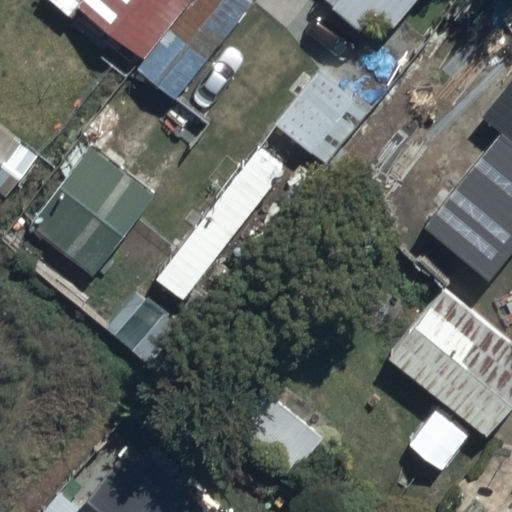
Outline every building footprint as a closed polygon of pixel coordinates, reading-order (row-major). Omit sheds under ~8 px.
[(139,65),(194,0),(81,0),(79,3),(74,0),(45,0),(72,22),(78,15),(139,65)] [(248,0),(194,0),(139,65),(180,98),(255,5),(248,0)] [(322,0),(328,5),(312,25),(353,61),(386,23),(395,31),(421,0),(322,0)] [(366,114),(318,76),(276,128),(323,167),(366,114)] [(39,160),(0,130),(0,200),(6,205),(39,160)] [(158,200),(90,144),(23,230),(92,284),(158,200)] [(288,171),(259,149),(158,282),(187,303),(288,171)] [(139,236),(84,306),(114,328),(167,258),(139,236)] [(511,409),(511,349),(439,290),(382,360),(484,443),(511,409)] [(266,388),(233,428),(294,479),(327,440),(266,388)] [(218,511),(130,442),(74,511),(218,511)] [(511,511),(511,501),(502,511),(511,511)]
